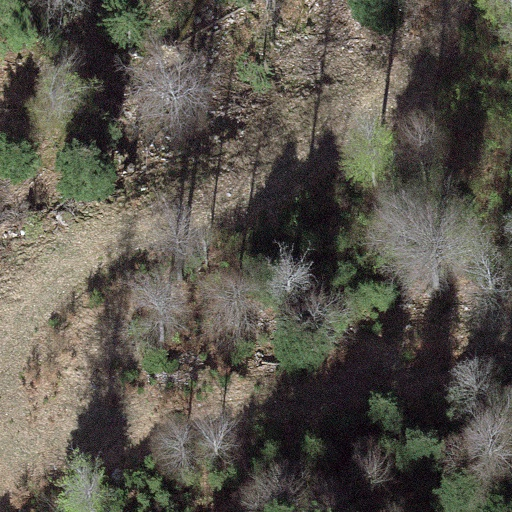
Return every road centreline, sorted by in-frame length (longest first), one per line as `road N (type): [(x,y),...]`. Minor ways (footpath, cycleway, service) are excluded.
road 1 (track): [(456,0),(384,119),(46,292),(0,390)]
road 2 (track): [(0,422),(42,464),(400,384),(511,322)]
